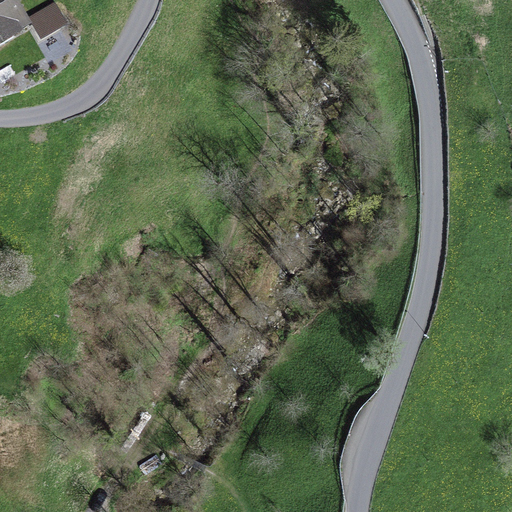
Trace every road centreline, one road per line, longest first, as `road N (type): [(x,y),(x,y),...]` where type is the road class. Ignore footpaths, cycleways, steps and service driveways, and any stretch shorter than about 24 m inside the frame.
road 1 (unclassified): [(356,511),(370,433),(430,256),(426,122),(398,0)]
road 2 (track): [(248,511),(203,466),(159,445),(137,450),(97,511)]
road 3 (unclassified): [(141,0),(114,59),(80,102),(0,119)]
